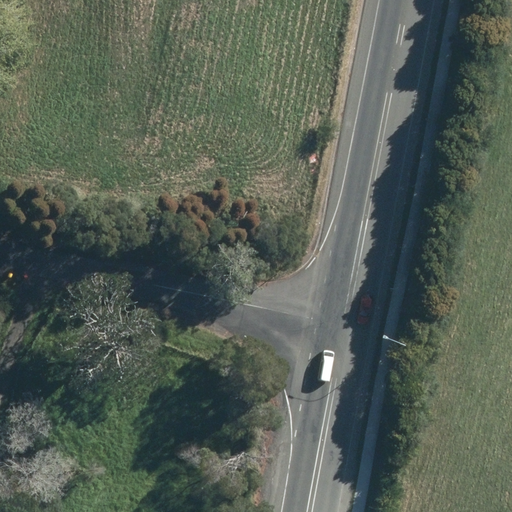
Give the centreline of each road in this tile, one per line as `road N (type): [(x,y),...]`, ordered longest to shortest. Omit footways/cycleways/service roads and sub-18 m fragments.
road 1 (unclassified): [(0,254),(343,326)]
road 2 (primary): [(407,0),(343,326)]
road 3 (primary): [(343,326),(309,511)]
